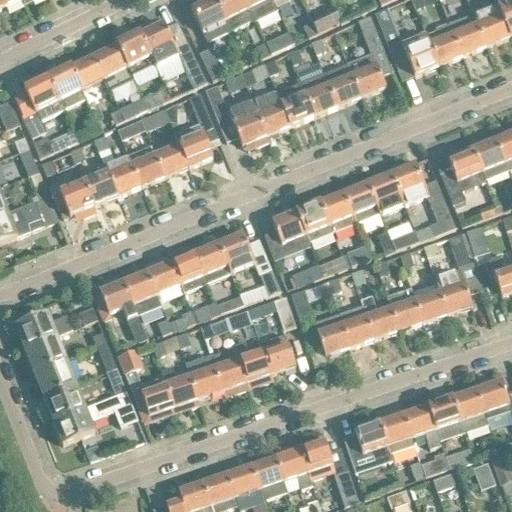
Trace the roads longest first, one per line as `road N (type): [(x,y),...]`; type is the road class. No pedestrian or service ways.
road 1 (residential): [(511,342),(54,495),(44,488),(0,376)]
road 2 (residential): [(511,88),(0,295)]
road 3 (residential): [(0,61),(126,0)]
